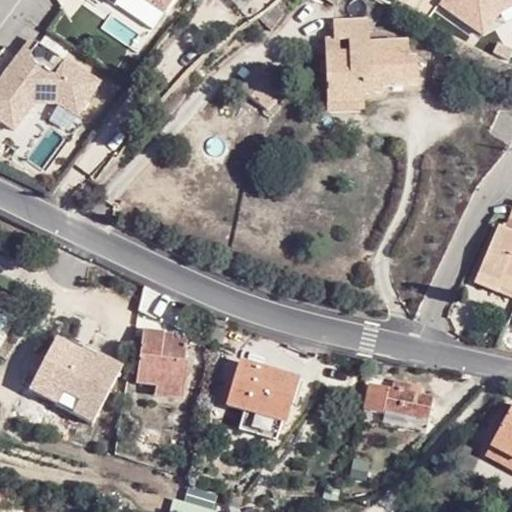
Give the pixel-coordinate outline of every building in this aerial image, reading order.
[(171,7),(160,0),(145,0),(167,15),(171,7)] [(270,31),(280,19),(269,10),(258,22),(270,31)] [(325,97),(361,95),(380,95),(380,89),(415,88),(414,59),(405,60),(404,43),(367,44),(367,20),(331,21),(331,41),(323,42),(325,97)] [(32,37),(23,49),(28,53),(36,40),(32,37)] [(23,49),(0,83),(0,117),(17,129),(37,101),(56,102),(75,116),(98,83),(36,40),(28,53),(23,49)] [(460,46),(450,41),(445,52),(456,57),(460,46)] [(430,79),(449,83),(452,70),(434,65),(430,79)] [(265,95),(275,84),(255,68),(236,89),(262,109),(271,101),(265,95)] [(361,95),(325,97),(325,106),(361,104),(361,95)] [(511,223),(511,203),(509,202),(502,220),(511,223)] [(496,278),(511,284),(511,238),(489,229),(471,274),(494,283),(496,278)] [(490,293),(492,289),(511,297),(511,295),(511,284),(496,278),(494,283),(471,274),(467,282),(490,293)] [(222,325),(211,324),(208,344),(219,346),(222,325)] [(136,385),(155,388),(184,392),(189,364),(183,363),(185,343),(171,341),(162,340),(162,333),(142,331),(136,385)] [(121,369),(63,338),(44,375),(101,405),(121,369)] [(225,409),(284,425),(296,381),(238,364),(225,409)] [(383,412),(427,420),(431,397),(409,394),(411,385),(392,383),(391,390),(366,386),(361,411),(382,415),(383,412)] [(184,392),(155,388),(153,398),(183,403),(184,392)] [(487,448),(511,461),(511,405),(510,404),(487,448)] [(483,458),(511,473),(511,461),(487,448),(483,458)]
